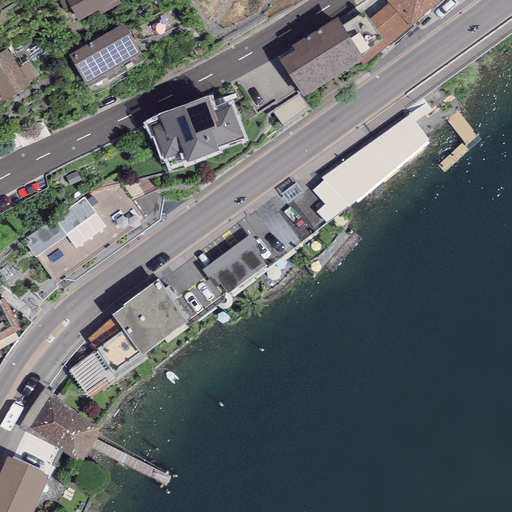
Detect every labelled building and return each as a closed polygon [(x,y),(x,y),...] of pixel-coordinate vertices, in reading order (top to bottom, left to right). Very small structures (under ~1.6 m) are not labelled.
[(66,0),(77,21),(116,0),(66,0)] [(440,0),(384,0),(385,1),(387,2),(389,4),(410,26),(440,0)] [(389,4),(369,20),(387,45),(410,26),(389,4)] [(336,17),(292,46),(295,50),(279,60),(304,98),(364,59),(336,17)] [(123,23),(68,55),(85,85),(140,53),(123,23)] [(30,85),(6,48),(0,51),(0,101),(3,100),(4,102),(30,85)] [(208,97),(158,115),(162,124),(152,128),(164,158),(182,151),(186,162),(218,150),(217,145),(241,136),(230,105),(214,111),(208,97)] [(278,112),(288,129),(313,114),(302,97),(278,112)] [(409,114),(321,177),(349,206),(430,141),(409,114)] [(22,236),(55,283),(145,218),(121,185),(93,190),(22,236)] [(251,235),(202,269),(215,288),(221,284),(227,293),(266,266),(259,255),(263,252),(251,235)] [(187,322),(158,279),(122,304),(123,307),(111,314),(113,316),(88,338),(112,373),(139,352),(142,355),(187,322)] [(0,357),(2,356),(0,353),(0,339),(20,329),(3,297),(0,298),(0,357)] [(98,428),(49,396),(28,428),(77,459),(78,457),(83,460),(100,433),(96,431),(98,428)] [(6,456),(0,469),(0,511),(32,511),(49,475),(6,456)]
